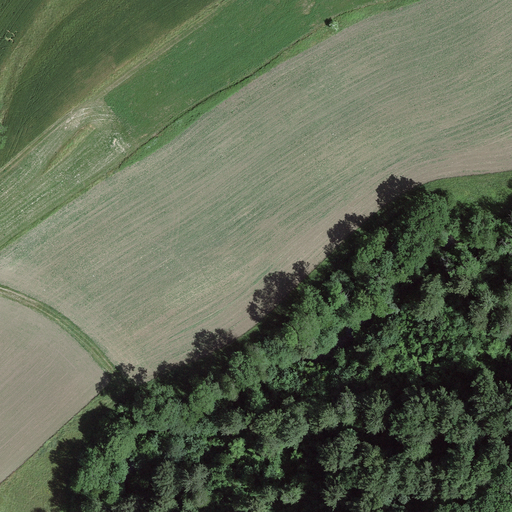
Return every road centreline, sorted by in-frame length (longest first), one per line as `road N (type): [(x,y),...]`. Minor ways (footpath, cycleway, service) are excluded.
road 1 (track): [(129,393),(71,333),(0,292)]
road 2 (track): [(0,175),(124,75)]
